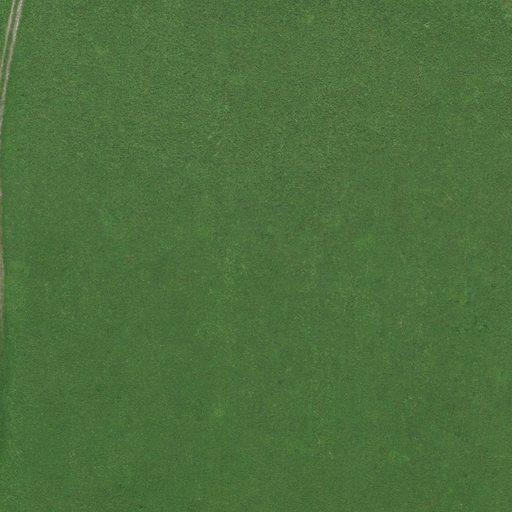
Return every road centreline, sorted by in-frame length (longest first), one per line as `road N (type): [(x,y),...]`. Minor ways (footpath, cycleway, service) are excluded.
road 1 (track): [(3,455),(0,187)]
road 2 (track): [(0,134),(19,0)]
